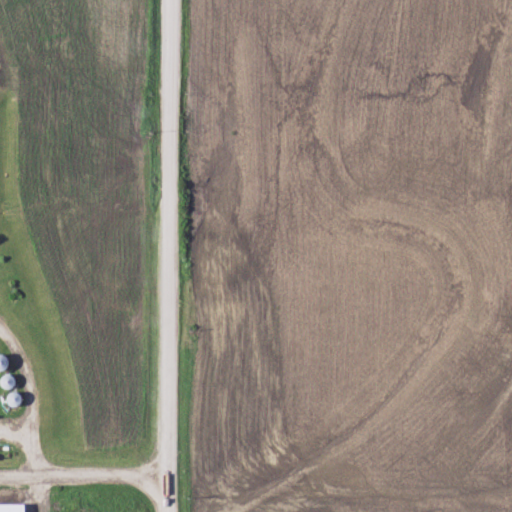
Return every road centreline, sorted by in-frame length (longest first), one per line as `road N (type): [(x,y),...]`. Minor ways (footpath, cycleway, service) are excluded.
road 1 (tertiary): [(166,511),(168,0)]
road 2 (residential): [(165,481),(0,479)]
